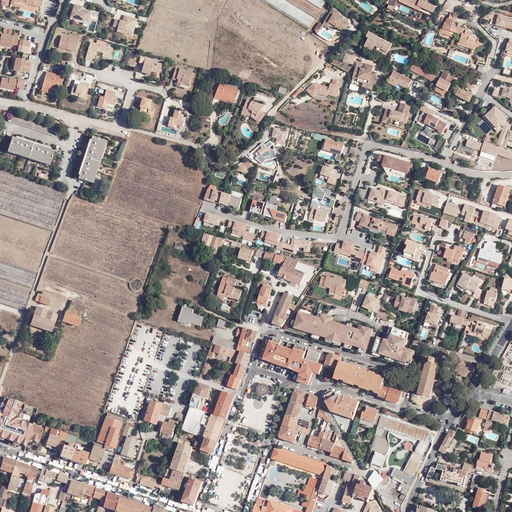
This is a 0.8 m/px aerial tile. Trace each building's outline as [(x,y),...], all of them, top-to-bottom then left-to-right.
[(261,0),(311,26),(315,18),(300,10),(301,8),(285,0),(261,0)] [(286,0),(317,17),(326,0),(286,0)] [(389,5),(388,9),(391,10),(392,11),(397,0),(389,0),(386,4),(389,5)] [(400,0),(399,2),(419,11),(421,7),(433,13),(435,7),(425,3),(420,0),(419,0),(400,0)] [(82,6),(73,4),(69,19),(82,22),(83,19),(87,20),(90,11),(81,9),(82,6)] [(323,26),(329,29),(332,24),(344,32),(349,24),(343,20),(344,18),(338,14),(339,13),(333,9),(323,25),(323,26)] [(350,13),(348,16),(352,19),(355,25),(361,28),(364,22),(350,13)] [(444,33),(453,36),(455,32),(456,28),(452,26),(452,25),(453,20),(455,21),(457,15),(450,13),(449,19),(447,18),(446,22),(445,22),(444,24),(442,31),(444,33)] [(122,31),(126,32),(132,34),(137,19),(124,15),(123,21),(116,19),(113,26),(118,28),(122,29),(122,31)] [(511,18),(498,15),(497,21),(491,20),(490,24),(511,29),(511,18)] [(319,23),(315,29),(315,30),(315,31),(317,34),(320,30),(321,30),(323,26),(323,25),(319,23)] [(332,24),(329,29),(335,33),(337,28),(338,28),(332,24)] [(439,33),(453,37),(453,36),(444,33),(442,31),(444,24),(442,24),(439,33)] [(456,28),(455,32),(460,34),(462,35),(463,33),(463,32),(464,29),(457,26),(456,28)] [(0,43),(10,45),(11,43),(12,37),(11,36),(12,30),(4,28),(2,35),(1,34),(0,38),(0,43)] [(465,34),(463,33),(462,35),(460,43),(469,46),(474,43),(475,42),(477,42),(478,38),(471,36),(472,32),(466,30),(465,32),(465,34)] [(375,44),(377,45),(383,48),(381,53),(386,55),(392,43),(379,37),(379,36),(369,31),(366,37),(369,38),(365,47),(372,50),(375,44)] [(462,35),(460,34),(457,44),(473,49),(482,44),(477,42),(475,42),(474,43),(469,46),(460,43),(462,35)] [(66,47),(66,49),(75,51),(78,40),(61,35),(58,45),(66,47)] [(106,46),(95,43),(90,42),(85,59),(92,61),(93,55),(95,55),(96,51),(103,53),(108,54),(108,53),(111,53),(112,48),(109,47),(108,47),(106,46)] [(22,70),(29,71),(31,63),(24,61),(24,60),(28,61),(30,53),(28,53),(26,53),(23,52),(21,59),(15,58),(13,70),(17,70),(16,76),(25,78),(26,72),(22,71),(22,70)] [(345,54),(342,62),(353,65),(355,56),(345,54)] [(154,61),(153,61),(145,58),(145,59),(143,65),(141,72),(149,74),(150,71),(151,69),(159,71),(162,63),(157,62),(157,61),(155,60),(154,61)] [(436,76),(413,65),(410,70),(433,81),(436,76)] [(181,82),(189,84),(192,72),(175,67),(172,79),(176,80),(176,79),(178,79),(177,80),(176,83),(181,84),(181,82)] [(404,73),(398,70),(394,68),(386,84),(397,89),(404,73)] [(445,69),(435,87),(446,93),(456,75),(445,69)] [(53,86),(57,87),(60,75),(46,71),(42,88),(48,90),(48,92),(53,94),(54,89),(53,89),(53,86)] [(7,86),(14,87),(16,78),(9,77),(9,79),(7,86)] [(2,78),(0,86),(7,88),(7,86),(9,79),(2,78)] [(18,79),(16,86),(24,88),(25,80),(18,79)] [(328,96),(337,98),(341,81),(332,79),(330,87),(311,82),(308,93),(327,98),(328,96)] [(84,99),(86,93),(84,93),(85,89),(87,90),(89,83),(81,81),(80,85),(77,84),(76,87),(73,86),(71,92),(79,94),(78,96),(78,97),(84,99)] [(211,89),(207,105),(211,107),(215,97),(220,99),(221,97),(227,100),(229,97),(235,100),(240,90),(221,82),(218,91),(211,89)] [(469,102),(473,95),(470,93),(470,92),(469,91),(468,91),(467,91),(457,86),(453,93),(469,102)] [(285,96),(287,89),(280,87),(277,94),(285,96)] [(511,89),(510,88),(509,89),(504,87),(502,95),(510,97),(511,100),(509,101),(511,105),(511,89)] [(106,108),(107,103),(108,100),(115,102),(117,96),(114,95),(115,92),(106,89),(104,97),(100,96),(97,106),(106,108)] [(151,100),(142,97),(139,107),(140,108),(138,115),(142,116),(143,114),(151,116),(153,110),(148,109),(151,100)] [(260,110),(262,108),(265,105),(255,98),(253,101),(250,104),(246,103),(242,112),(247,113),(251,115),(251,116),(259,122),(265,114),(262,111),(260,110)] [(399,112),(397,111),(386,108),(382,121),(405,127),(410,105),(401,103),(399,111),(399,112)] [(175,128),(175,125),(176,122),(184,124),(185,121),(183,121),(184,117),(183,117),(184,114),(180,113),(181,110),(176,109),(173,118),(171,117),(169,126),(175,128)] [(429,125),(434,128),(438,130),(438,132),(442,134),(447,124),(425,113),(425,112),(422,118),(425,120),(424,123),(429,125)] [(56,136),(58,129),(11,114),(9,121),(56,136)] [(484,121),(479,125),(486,134),(491,130),(484,121)] [(54,151),(50,150),(16,139),(12,137),(8,150),(50,164),(54,151)] [(16,139),(50,150),(51,149),(16,137),(16,139)] [(91,183),(105,141),(92,137),(91,140),(80,175),(79,179),(91,183)] [(433,149),(438,152),(444,141),(440,139),(433,149)] [(80,175),(91,140),(89,140),(78,175),(80,175)] [(342,152),(344,145),(327,140),(324,150),(337,154),(335,160),(342,162),(345,153),(342,152)] [(107,142),(105,141),(91,183),(93,184),(107,142)] [(498,145),(487,142),(485,146),(483,146),(480,156),(494,160),(498,150),(497,150),(498,145)] [(50,166),(50,164),(8,150),(7,152),(50,166)] [(410,169),(412,171),(413,164),(406,162),(395,159),(394,160),(399,162),(399,161),(410,169)] [(332,177),(334,170),(320,165),(316,175),(328,179),(327,183),(335,186),(337,178),(332,177)] [(446,174),(447,172),(438,168),(437,171),(430,168),(426,178),(438,183),(442,173),(446,174)] [(61,192),(0,171),(0,213),(52,230),(62,200),(59,198),(61,192)] [(483,180),(478,179),(478,181),(479,182),(474,198),(478,199),(479,196),(483,180)] [(505,207),(510,189),(499,186),(495,197),(493,196),(491,202),(505,207)] [(327,196),(329,192),(316,187),(314,194),(324,197),(325,194),(327,196)] [(406,197),(389,191),(382,189),(381,192),(380,191),(372,188),(368,199),(377,202),(378,199),(386,202),(387,200),(395,203),(394,205),(400,207),(400,205),(403,206),(406,197)] [(209,189),(205,199),(220,204),(223,193),(209,189)] [(417,201),(417,204),(426,207),(427,204),(436,207),(439,198),(434,196),(435,196),(425,193),(426,192),(419,190),(416,201),(417,201)] [(247,198),(244,211),(250,212),(261,215),(262,213),(264,213),(267,203),(268,203),(261,201),(261,202),(254,200),(247,198)] [(278,206),(267,203),(264,213),(264,215),(277,218),(277,219),(285,222),(287,217),(286,214),(276,211),(278,206)] [(460,207),(447,203),(444,213),(457,217),(460,207)] [(321,211),(317,210),(318,208),(311,206),(310,209),(312,209),(308,221),(314,223),(315,219),(326,222),(328,213),(321,211)] [(475,208),(471,206),(470,208),(464,206),(461,215),(466,217),(465,218),(472,220),(471,221),(476,223),(478,215),(474,214),(475,211),(475,208)] [(482,217),(478,215),(476,223),(486,226),(491,213),(484,211),(483,214),(482,217)] [(358,212),(355,220),(360,222),(359,225),(370,229),(370,227),(375,228),(376,227),(381,229),(387,231),(386,234),(390,235),(390,234),(394,236),(397,227),(378,220),(374,218),(358,212)] [(491,213),(486,226),(498,230),(500,223),(495,222),(496,219),(498,215),(491,213)] [(221,219),(207,214),(204,222),(219,226),(221,219)] [(429,231),(432,221),(414,215),(411,223),(415,224),(414,228),(424,231),(425,229),(429,231)] [(442,219),(441,218),(439,226),(441,227),(445,229),(448,221),(442,219)] [(230,220),(228,226),(233,228),(233,229),(239,231),(238,234),(244,236),(243,238),(254,242),(256,235),(245,232),(246,228),(245,228),(246,225),(235,222),(230,220)] [(457,236),(459,236),(464,238),(463,243),(467,244),(468,241),(470,242),(471,238),(473,238),(474,234),(459,229),(457,236)] [(276,248),(282,250),(284,244),(278,242),(279,238),(278,238),(279,235),(263,230),(261,237),(265,239),(271,241),(270,244),(276,246),(276,248)] [(197,241),(211,246),(214,237),(200,232),(197,241)] [(215,248),(220,249),(223,242),(223,240),(214,237),(211,246),(215,248)] [(290,245),(284,244),(282,250),(296,254),(298,247),(304,247),(304,251),(310,252),(311,241),(292,239),(290,245)] [(423,245),(407,239),(405,244),(407,245),(405,251),(410,253),(409,256),(421,261),(423,254),(420,253),(418,252),(419,249),(421,250),(423,245)] [(354,261),(362,263),(363,259),(365,254),(353,250),(353,248),(352,248),(353,244),(344,241),(343,244),(336,244),(334,251),(341,253),(341,252),(351,255),(351,256),(351,257),(355,258),(354,261)] [(479,257),(500,263),(502,255),(493,253),(496,244),(488,242),(485,250),(482,249),(479,257)] [(242,245),(241,248),(241,249),(236,248),(235,253),(239,255),(238,259),(250,262),(254,248),(242,245)] [(461,258),(464,249),(456,246),(455,251),(453,250),(447,248),(443,259),(447,261),(448,259),(453,260),(458,262),(460,258),(461,258)] [(365,254),(363,259),(368,260),(367,265),(374,267),(373,271),(378,273),(384,255),(378,253),(372,251),(371,255),(365,253),(365,254)] [(410,253),(405,251),(403,257),(420,263),(421,261),(409,256),(410,253)] [(286,258),(266,252),(264,258),(261,267),(267,268),(269,260),(279,263),(278,266),(282,267),(286,258)] [(289,270),(285,279),(300,286),(304,276),(294,272),(298,261),(286,258),(282,267),(289,270)] [(0,277),(31,287),(35,274),(0,262),(0,277)] [(438,265),(436,269),(435,272),(433,271),(430,279),(436,281),(437,279),(442,281),(441,283),(446,285),(449,278),(450,279),(451,275),(448,273),(450,269),(438,265)] [(279,277),(285,279),(289,270),(282,267),(279,277)] [(404,282),(411,285),(416,274),(407,271),(405,277),(400,275),(401,272),(392,269),(389,278),(398,281),(404,282)] [(469,288),(474,291),(476,287),(480,280),(472,275),(471,277),(463,272),(455,284),(464,289),(465,287),(468,289),(469,288)] [(335,290),(334,293),(344,296),(346,290),(345,288),(342,287),(343,284),(345,285),(346,280),(335,277),(334,279),(327,276),(326,278),(322,277),(320,283),(323,284),(323,286),(330,288),(335,290)] [(232,296),(231,298),(239,300),(242,288),(235,286),(237,280),(228,277),(227,278),(226,284),(221,282),(217,298),(224,300),(225,296),(225,294),(232,296)] [(511,290),(511,279),(505,278),(501,291),(508,292),(509,289),(511,290)] [(67,286),(45,279),(42,289),(63,296),(67,286)] [(358,286),(367,290),(370,282),(361,279),(358,286)] [(0,284),(0,302),(24,310),(29,294),(0,284)] [(263,284),(258,302),(267,305),(272,291),(270,290),(271,287),(263,284)] [(464,289),(455,284),(454,285),(456,289),(462,292),(464,289)] [(476,287),(474,291),(473,292),(471,296),(475,298),(480,290),(476,287)] [(487,303),(493,306),(497,294),(488,291),(483,303),(487,305),(487,303)] [(291,303),(294,297),(285,293),(275,316),(276,317),(273,325),(280,327),(282,328),(289,316),(286,315),(289,309),(293,310),(296,306),(291,303)] [(367,295),(363,307),(377,313),(379,310),(382,301),(367,295)] [(50,300),(42,297),(41,296),(39,302),(49,305),(51,300),(50,300)] [(419,302),(400,296),(397,305),(403,307),(402,311),(410,313),(410,310),(416,312),(419,302)] [(438,308),(431,305),(430,309),(430,310),(429,313),(426,322),(436,325),(439,317),(436,315),(438,308)] [(191,309),(183,306),(179,319),(191,322),(201,326),(204,318),(192,314),(190,313),(191,309)] [(57,315),(56,314),(37,307),(31,325),(51,332),(57,315)] [(67,312),(78,316),(79,311),(68,307),(67,312)] [(452,314),(450,322),(462,326),(462,325),(466,326),(468,320),(464,319),(466,311),(459,309),(457,316),(452,314)] [(379,310),(377,313),(376,317),(388,321),(390,314),(379,310)] [(321,318),(300,311),(294,329),(327,338),(326,341),(342,346),(344,342),(368,350),(375,331),(364,328),(362,332),(333,322),(334,318),(323,315),(321,318)] [(81,317),(78,316),(67,312),(66,312),(63,321),(77,326),(80,317),(81,317)] [(231,323),(219,319),(217,326),(227,330),(230,328),(231,323)] [(471,328),(466,327),(464,333),(469,335),(470,333),(474,335),(474,332),(479,334),(483,335),(483,338),(488,339),(490,331),(486,330),(487,326),(483,325),(481,324),(482,323),(478,322),(477,324),(473,323),(471,328)] [(241,351),(250,355),(252,349),(245,346),(247,341),(252,342),(254,341),(257,333),(244,328),(243,330),(241,338),(239,344),(237,350),(241,351)] [(412,335),(393,328),(388,341),(380,338),(374,356),(396,363),(396,361),(401,362),(409,365),(412,364),(414,363),(418,352),(409,349),(412,342),(410,341),(412,335)] [(237,351),(237,350),(239,344),(214,337),(212,344),(237,351)] [(295,345),(275,339),(273,342),(267,340),(266,340),(265,343),(259,358),(300,372),(297,381),(308,385),(309,385),(309,384),(313,372),(320,374),(322,366),(319,365),(317,364),(305,361),(304,359),(307,348),(297,346),(298,345),(295,344),(295,345)] [(234,358),(237,351),(212,344),(208,357),(213,359),(215,353),(219,354),(225,356),(230,357),(234,358)] [(309,349),(305,361),(317,364),(320,353),(309,349)] [(238,364),(245,367),(250,355),(241,351),(236,363),(238,364)] [(335,355),(327,352),(326,354),(323,363),(335,367),(338,360),(340,361),(341,357),(335,355)] [(422,356),(417,375),(422,377),(418,395),(431,398),(434,386),(435,380),(440,381),(441,375),(437,374),(437,371),(438,369),(437,367),(437,365),(435,364),(436,360),(422,356)] [(470,379),(475,368),(470,366),(471,363),(466,361),(464,364),(461,362),(456,373),(470,379)] [(206,363),(202,373),(208,375),(212,365),(206,363)] [(234,376),(241,378),(245,367),(238,364),(235,373),(234,376)] [(228,386),(237,390),(241,378),(234,376),(232,375),(231,379),(228,386)] [(202,398),(206,399),(210,387),(198,383),(194,395),(202,398)] [(265,384),(257,389),(261,397),(270,392),(265,384)] [(379,395),(378,398),(396,404),(399,402),(402,393),(388,388),(386,394),(380,392),(379,395)] [(301,406),(306,393),(296,390),(295,390),(290,402),(301,406)] [(218,403),(230,408),(235,396),(220,391),(220,392),(217,391),(213,402),(218,403)] [(354,421),(360,403),(332,394),(330,395),(329,393),(322,397),(332,414),(354,421)] [(317,397),(310,394),(307,403),(306,405),(315,408),(318,399),(317,397)] [(201,402),(202,398),(194,395),(191,405),(199,408),(201,402)] [(23,403),(8,398),(3,414),(0,413),(0,436),(26,446),(28,441),(32,425),(33,424),(22,420),(25,411),(30,413),(32,407),(25,404),(23,411),(20,410),(23,403)] [(417,398),(416,404),(428,406),(429,400),(417,398)] [(162,410),(163,405),(151,401),(150,406),(156,408),(162,410)] [(226,419),(230,408),(218,403),(213,402),(212,401),(211,403),(214,404),(212,409),(204,407),(203,411),(214,415),(226,419)] [(297,418),(301,406),(290,402),(287,414),(297,418)] [(172,407),(163,405),(162,410),(161,413),(169,416),(172,407)] [(156,408),(150,406),(145,421),(151,423),(156,408)] [(328,423),(329,420),(322,406),(321,406),(318,416),(322,418),(328,423)] [(197,436),(218,443),(226,419),(214,415),(203,411),(190,407),(182,430),(185,431),(189,433),(193,434),(197,436)] [(161,413),(162,410),(156,408),(151,423),(157,425),(161,413)] [(378,426),(382,414),(378,413),(378,411),(367,408),(365,413),(363,412),(360,423),(373,427),(374,424),(378,426)] [(479,417),(487,419),(489,411),(481,409),(480,412),(481,412),(479,417)] [(507,427),(510,417),(490,411),(489,411),(487,419),(485,427),(492,429),(493,422),(488,420),(488,418),(501,422),(500,425),(507,427)] [(110,447),(110,449),(114,451),(118,441),(116,440),(122,423),(123,419),(107,413),(106,416),(105,416),(96,442),(106,445),(110,447)] [(186,416),(177,413),(175,420),(170,418),(168,423),(164,422),(161,432),(172,436),(178,419),(184,421),(186,416)] [(298,418),(297,418),(287,414),(284,421),(296,425),(298,418)] [(437,432),(382,414),(378,426),(377,430),(376,434),(375,436),(382,438),(384,429),(420,441),(422,441),(422,440),(430,442),(432,443),(435,439),(437,432)] [(481,421),(469,417),(468,422),(469,423),(467,429),(477,433),(481,421)] [(296,425),(284,421),(283,426),(298,431),(299,427),(296,425)] [(325,432),(328,424),(325,421),(319,438),(311,435),(308,445),(320,449),(323,439),(325,432)] [(32,425),(28,441),(30,441),(31,438),(39,441),(43,429),(32,425)] [(45,426),(43,431),(50,433),(45,446),(56,450),(58,442),(60,439),(65,441),(67,434),(45,426)] [(134,429),(127,426),(126,426),(123,435),(127,437),(126,438),(125,442),(121,454),(130,458),(133,449),(136,440),(130,438),(134,429)] [(303,443),(306,434),(301,432),(298,431),(283,426),(279,436),(280,438),(298,445),(299,441),(303,443)] [(180,443),(189,446),(190,443),(182,440),(185,431),(182,430),(181,430),(180,434),(177,442),(180,443)] [(161,432),(160,437),(171,441),(172,436),(161,432)] [(454,436),(449,433),(440,451),(445,454),(452,442),(454,436)] [(61,453),(60,456),(70,460),(75,445),(76,442),(78,438),(67,434),(65,441),(64,444),(63,446),(61,453)] [(339,437),(337,434),(335,441),(334,444),(331,453),(330,455),(342,460),(346,449),(343,445),(342,448),(336,446),(339,437)] [(212,453),(214,454),(218,443),(197,436),(196,437),(200,439),(198,442),(197,442),(195,448),(202,450),(200,455),(210,459),(212,453)] [(78,438),(76,442),(89,446),(91,442),(78,438)] [(330,442),(329,442),(327,441),(323,439),(320,449),(325,451),(331,453),(334,444),(330,442)] [(425,458),(426,456),(423,455),(430,442),(422,440),(422,441),(420,441),(415,451),(421,454),(420,456),(425,458)] [(403,448),(411,452),(414,445),(406,441),(403,448)] [(171,469),(185,473),(193,447),(189,446),(180,443),(171,469)] [(75,445),(70,460),(83,464),(88,449),(75,445)] [(89,459),(100,463),(105,448),(106,447),(102,445),(101,449),(93,446),(88,459),(89,459)] [(272,458),(324,476),(328,466),(277,448),(275,449),(272,458)] [(353,461),(346,449),(342,460),(352,463),(353,462),(353,461)] [(412,485),(425,458),(420,456),(421,454),(415,451),(414,453),(405,472),(404,473),(395,469),(392,475),(403,481),(402,481),(412,485)] [(381,468),(385,455),(376,452),(371,464),(381,468)] [(405,472),(414,453),(413,452),(403,472),(405,472)] [(492,455),(482,453),(480,461),(479,460),(477,465),(485,467),(485,469),(492,471),(494,464),(490,463),(492,455)] [(16,461),(4,457),(0,468),(0,469),(12,473),(16,461)] [(114,458),(109,473),(120,477),(120,475),(123,467),(125,461),(114,458)] [(28,465),(16,461),(12,473),(11,475),(18,477),(20,473),(25,475),(28,465)] [(468,472),(471,464),(465,462),(462,471),(468,472)] [(443,465),(438,464),(436,469),(444,472),(442,480),(447,482),(447,480),(460,484),(459,485),(464,487),(468,472),(462,471),(450,467),(443,465)] [(38,469),(28,465),(25,475),(25,476),(28,477),(27,481),(26,482),(33,484),(38,469)] [(328,466),(324,476),(324,479),(330,481),(330,480),(334,468),(328,466)] [(120,475),(130,479),(133,470),(123,467),(120,475)] [(168,467),(163,481),(162,484),(179,490),(185,473),(171,469),(168,467)] [(436,469),(432,467),(428,476),(432,478),(436,469)] [(42,469),(42,470),(38,480),(51,484),(53,479),(55,473),(42,469)] [(137,472),(136,476),(138,476),(136,480),(141,482),(140,484),(142,484),(152,488),(154,488),(154,486),(161,489),(162,484),(163,481),(137,472)] [(353,474),(346,472),(345,474),(343,479),(351,482),(352,476),(353,474)] [(378,486),(384,480),(376,472),(370,477),(378,486)] [(68,477),(55,473),(53,479),(66,483),(67,479),(68,477)] [(474,493),(477,484),(477,483),(479,475),(475,474),(471,488),(472,488),(471,492),(474,493)] [(11,475),(11,476),(7,488),(7,489),(8,489),(15,491),(19,481),(18,477),(11,475)] [(361,476),(355,475),(355,477),(351,488),(356,489),(358,484),(361,476)] [(479,475),(477,483),(482,485),(483,481),(485,481),(486,477),(479,475)] [(256,504),(253,511),(312,511),(315,505),(318,497),(323,482),(311,477),(308,486),(306,485),(304,491),(301,490),(298,498),(304,500),(305,499),(306,499),(307,499),(307,501),(306,502),(305,502),(303,506),(308,508),(306,511),(280,511),(281,510),(282,510),(283,505),(279,504),(278,509),(279,509),(278,511),(256,504)] [(190,479),(182,502),(195,506),(203,482),(191,478),(190,479)] [(330,481),(324,479),(323,482),(318,497),(325,499),(330,496),(335,482),(330,480),(330,481)] [(77,482),(71,480),(67,493),(65,493),(64,497),(67,498),(69,498),(71,499),(77,482)] [(407,495),(412,485),(402,481),(401,485),(404,487),(402,492),(407,495)] [(85,485),(77,482),(71,499),(74,500),(75,496),(81,498),(82,494),(85,485)] [(30,497),(32,487),(31,485),(26,483),(22,494),(21,499),(26,501),(28,496),(30,497)] [(369,500),(373,490),(372,488),(364,485),(361,484),(360,485),(358,484),(356,489),(354,497),(358,499),(358,498),(364,500),(364,501),(368,502),(369,500)] [(95,488),(85,485),(82,494),(89,496),(86,504),(90,505),(92,497),(95,488)] [(341,506),(350,509),(354,497),(356,489),(351,488),(348,487),(341,506)] [(40,493),(35,494),(29,511),(43,511),(45,506),(50,491),(42,488),(40,493)] [(107,492),(95,488),(92,497),(100,500),(96,511),(101,511),(103,507),(106,493),(107,492)] [(487,494),(484,493),(485,490),(479,488),(474,505),(484,508),(487,494)] [(118,497),(106,493),(103,507),(114,511),(118,498),(118,497)] [(67,498),(64,497),(62,501),(58,511),(63,511),(65,507),(64,507),(66,502),(67,498)] [(259,497),(256,504),(278,511),(279,509),(278,509),(279,504),(259,497)] [(139,511),(142,505),(118,498),(114,511),(113,511),(139,511)] [(377,511),(379,508),(374,506),(376,503),(369,500),(368,502),(364,511),(365,511),(377,511)]
